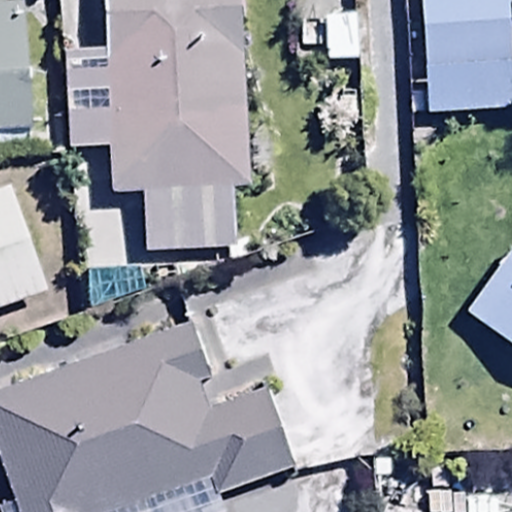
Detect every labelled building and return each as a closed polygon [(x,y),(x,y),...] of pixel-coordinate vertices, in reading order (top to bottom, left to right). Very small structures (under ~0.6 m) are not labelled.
[(101,0),(104,52),(61,54),(65,152),(104,150),(106,196),(138,195),(141,253),(234,249),(231,188),(246,188),(237,0),(101,0)] [(507,0),(418,0),(423,116),(511,112),(507,0)] [(0,23),(0,133),(28,132),(22,22),(0,23)] [(9,186),(0,189),(0,313),(47,297),(9,186)] [(511,252),(464,314),(511,349),(511,252)] [(184,324),(0,390),(0,463),(14,502),(0,507),(0,511),(218,511),(215,502),(294,473),(267,400),(281,395),(268,357),(205,380),(184,324)]
